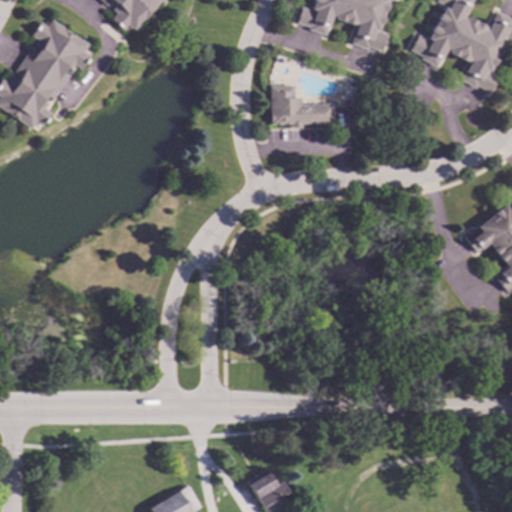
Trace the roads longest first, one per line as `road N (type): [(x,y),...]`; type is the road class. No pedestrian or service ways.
road 1 (tertiary): [(0,412),(511,409)]
road 2 (residential): [(193,257),(167,294),(162,331),(162,389),(181,411),(203,390),(201,272),(193,257)]
road 3 (residential): [(257,193),(430,174),(500,145),(511,128)]
road 4 (residential): [(263,0),(232,83),(236,141),(257,193)]
